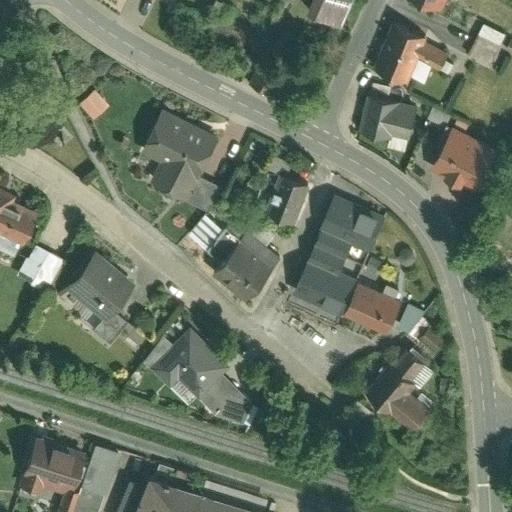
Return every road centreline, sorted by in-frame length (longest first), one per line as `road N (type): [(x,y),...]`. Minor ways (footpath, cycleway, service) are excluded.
road 1 (residential): [(0,401),(345,511)]
road 2 (tertiary): [(484,414),(447,244),(416,197),(337,146)]
road 3 (residential): [(0,141),(88,196),(256,334)]
road 4 (tertiary): [(316,135),(93,24),(66,0)]
road 5 (residential): [(337,146),(256,334)]
road 6 (residential): [(316,135),(376,0)]
